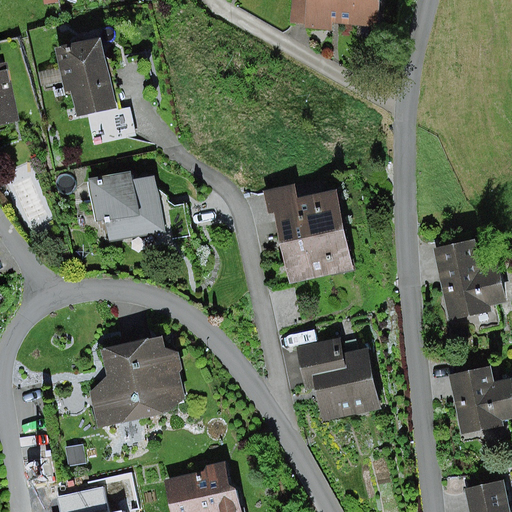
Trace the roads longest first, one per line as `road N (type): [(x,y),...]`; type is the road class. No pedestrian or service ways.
road 1 (residential): [(330,511),(286,430),(181,306),(111,285),(34,304)]
road 2 (residential): [(402,113),(430,511)]
road 3 (residential): [(402,113),(226,0)]
road 4 (residential): [(22,511),(6,388),(13,341)]
